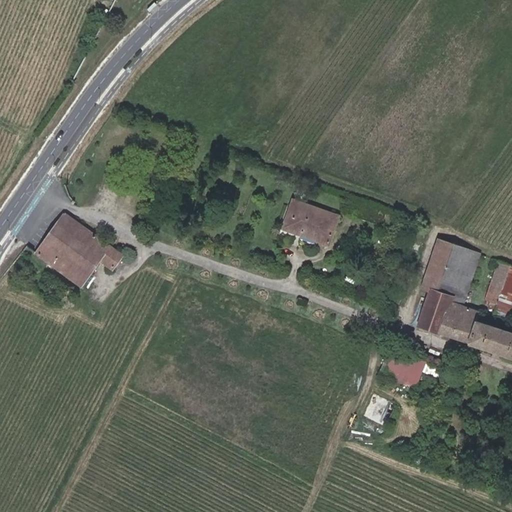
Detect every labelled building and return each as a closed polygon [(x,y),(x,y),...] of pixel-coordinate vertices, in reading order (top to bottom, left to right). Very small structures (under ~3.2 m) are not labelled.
[(397,213),(350,197),(345,212),(392,228),(397,213)] [(316,241),(329,245),(338,218),(339,216),(293,200),(283,229),(299,235),(301,229),(318,235),(316,241)] [(108,245),(64,211),(48,233),(34,253),(79,286),(97,260),(108,245)] [(299,235),(316,241),(318,235),(301,229),(299,235)] [(454,244),(439,238),(422,286),(431,289),(438,291),(454,244)] [(423,326),(468,341),(477,319),(479,310),(463,304),(480,253),(454,244),(438,291),(431,289),(420,320),(419,324),(423,326)] [(122,256),(108,245),(97,260),(111,270),(122,256)] [(497,303),(510,263),(498,259),(485,299),(497,303)] [(510,263),(497,303),(494,311),(511,317),(511,312),(511,263),(510,263)] [(511,330),(477,319),(468,341),(511,355),(511,330)] [(369,371),(405,385),(414,359),(378,345),(369,371)]
